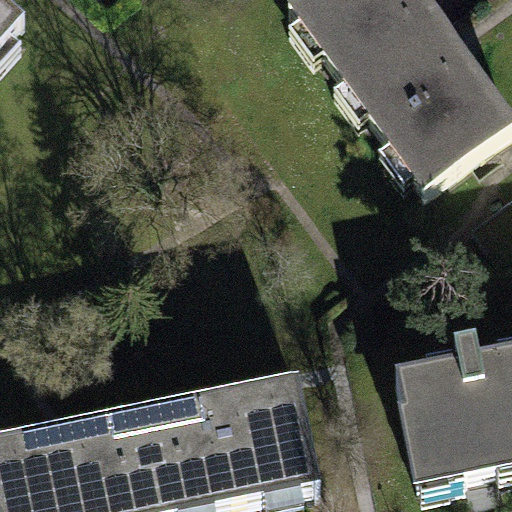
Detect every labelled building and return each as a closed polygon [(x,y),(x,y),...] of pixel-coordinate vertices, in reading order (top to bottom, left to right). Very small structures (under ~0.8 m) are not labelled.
[(393,0),(312,0),(276,30),(414,207),(499,142),(439,61),(393,0)] [(0,18),(0,62),(22,38),(0,18)] [(511,378),(392,401),(411,503),(511,483),(511,378)] [(306,511),(288,411),(134,440),(147,511),(306,511)] [(147,511),(134,440),(0,465),(0,511),(147,511)]
